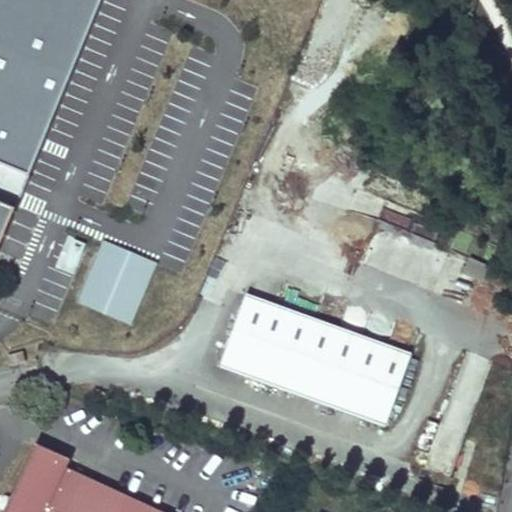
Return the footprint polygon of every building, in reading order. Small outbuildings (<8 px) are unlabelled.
[(0,0),(0,160),(30,172),(96,0),(0,0)] [(0,199),(0,235),(13,205),(0,199)] [(402,275),(414,237),(375,225),(363,263),(402,275)] [(76,304),(131,328),(158,265),(104,241),(76,304)] [(486,292),(492,281),(492,280),(492,279),(493,279),(493,278),(474,269),(467,283),(486,292)] [(413,361),(249,298),(221,370),(385,433),(413,361)] [(22,352),(7,356),(10,365),(24,362),(22,352)] [(443,428),(465,435),(488,360),(466,354),(443,428)] [(35,445),(4,511),(158,511),(67,470),(70,461),(35,445)] [(309,511),(290,503),(285,511),(309,511)]
